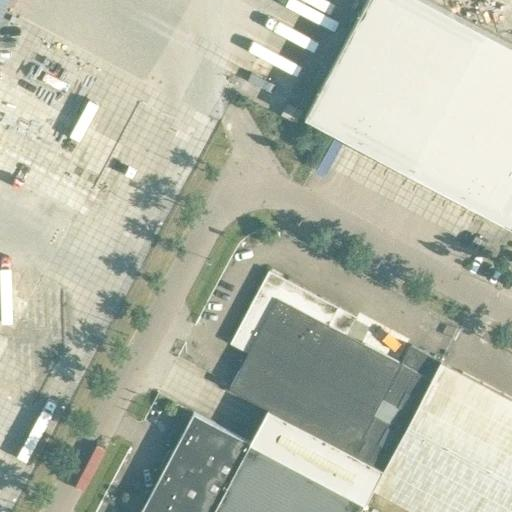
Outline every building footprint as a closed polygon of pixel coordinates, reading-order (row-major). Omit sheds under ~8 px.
[(366,0),(305,116),(333,130),(511,226),(511,224),(511,45),(427,0),(366,0)] [(312,91),(303,87),(293,105),(302,109),(312,91)] [(287,102),(281,114),(296,122),(302,110),(287,102)] [(303,146),(306,148),(310,150),(311,151),(316,142),(308,137),(303,146)] [(470,246),(481,252),(486,242),(475,236),(470,246)] [(249,315),(234,343),(256,355),(273,364),(291,373),(309,383),(326,392),(344,402),(362,411),(377,382),(397,343),(380,334),(362,325),(345,315),(327,306),(309,296),(292,287),(270,276),(249,315)] [(511,511),(511,398),(440,360),(372,488),(417,511),(511,511)] [(203,401),(193,421),(218,434),(236,444),(253,453),(271,462),(289,472),(306,481),(324,491),(342,500),(372,443),(354,434),(337,424),(319,415),(301,405),(284,396),(266,386),(248,377),(223,364),(213,384),(203,401)] [(162,479),(152,499),(176,511),(314,511),(303,506),(285,496),(267,487),(250,477),(232,468),(214,459),(182,441),(171,461),(162,479)]
